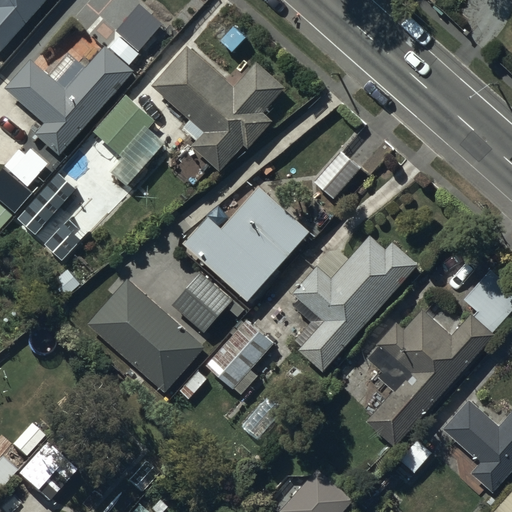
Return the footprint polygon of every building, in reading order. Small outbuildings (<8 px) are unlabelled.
[(0,0),(0,52),(2,54),(49,0),(0,0)] [(126,96),(94,131),(125,158),(113,172),(129,186),(167,144),(149,128),(155,121),(141,108),(157,90),(191,120),(184,129),(197,141),(192,147),(222,173),(245,146),(250,150),(275,121),(266,113),(288,88),(258,61),(236,86),(189,45),(156,82),(145,72),(124,94),(126,96)] [(49,75),(32,61),(7,90),(32,113),(13,135),(29,148),(39,136),(61,156),(135,71),(105,46),(87,67),(69,51),(49,75)] [(342,151),(316,182),(336,199),(362,169),(342,151)] [(210,216),(185,244),(249,302),(311,232),(261,187),(223,229),(210,216)] [(333,279),(319,267),(294,294),(300,299),(294,306),(313,323),(296,342),(302,347),(300,350),(325,373),(420,266),(394,242),(387,250),(371,236),(333,279)] [(82,284),(68,268),(49,286),(63,302),(82,284)] [(395,391),(368,421),(397,448),(497,335),(494,333),(511,313),(511,286),(493,270),(466,300),(478,311),(474,316),(472,314),(468,318),(442,294),(427,311),(423,308),(405,329),(399,323),(380,345),(381,347),(369,360),(384,373),(380,377),(395,391)] [(234,301),(202,273),(173,305),(206,334),(234,301)] [(206,347),(129,278),(88,324),(133,365),(126,372),(140,385),(147,377),(167,394),(206,347)] [(276,343),(248,318),(206,364),(233,389),(234,388),(242,395),(259,376),(252,369),(276,343)] [(472,399),(444,430),(481,464),(472,473),(494,493),(511,473),(511,411),(499,425),(472,399)] [(388,469),(406,486),(434,455),(417,439),(388,469)] [(47,444),(19,476),(51,504),(79,471),(47,444)] [(1,458),(0,458),(0,490),(17,471),(1,458)] [(345,511),(354,502),(318,469),(279,511),(345,511)] [(511,511),(511,490),(493,511),(511,511)]
